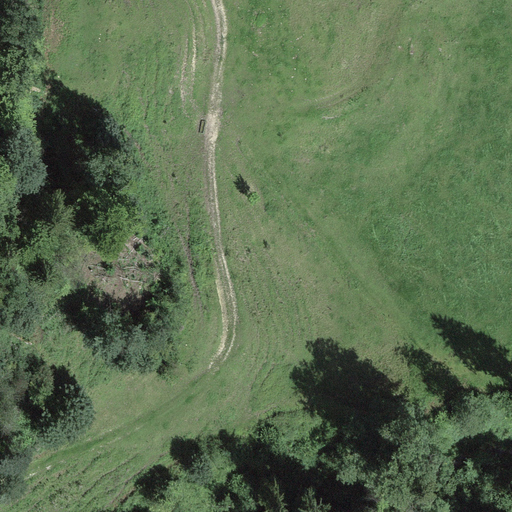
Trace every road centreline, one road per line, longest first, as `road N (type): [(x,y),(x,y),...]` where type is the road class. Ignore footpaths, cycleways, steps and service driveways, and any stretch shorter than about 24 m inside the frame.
road 1 (track): [(219,0),(225,40),(208,178),(230,315),(226,350),(196,383),(130,426),(0,482)]
road 2 (track): [(219,68),(248,134),(318,231),(374,300),(449,360)]
